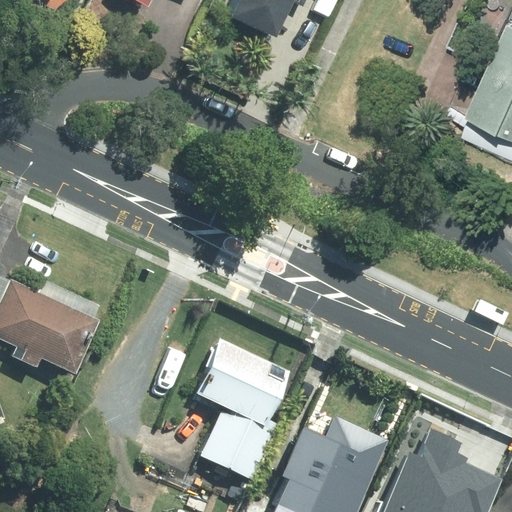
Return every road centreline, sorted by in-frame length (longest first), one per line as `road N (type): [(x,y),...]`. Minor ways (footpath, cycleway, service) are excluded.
road 1 (secondary): [(511,376),(302,279)]
road 2 (secondary): [(205,231),(0,135)]
road 3 (secondary): [(205,231),(232,222),(292,253),(302,279)]
road 4 (secondary): [(302,279),(277,287),(215,258),(205,231)]
